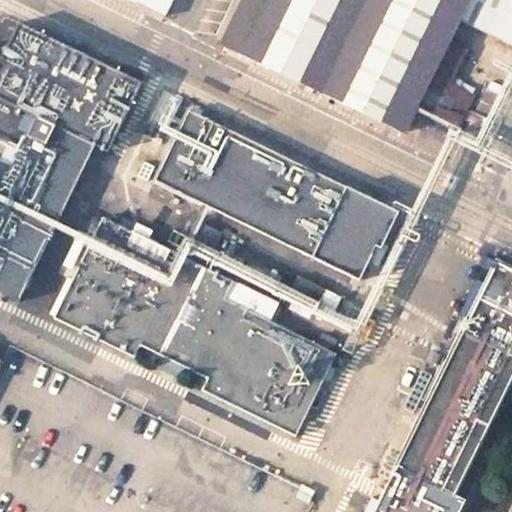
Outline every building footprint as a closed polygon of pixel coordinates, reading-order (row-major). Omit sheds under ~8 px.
[(165,0),(129,0),(159,15),(165,0)] [(511,0),(240,0),(217,49),(395,136),(406,115),(447,135),(463,101),(422,82),(449,25),(503,51),(511,31),(511,0)] [(16,32),(0,63),(0,108),(32,124),(0,188),(0,299),(13,306),(88,157),(102,163),(136,91),(16,32)] [(373,204),(187,112),(149,188),(352,286),(360,270),(363,272),(388,221),(370,212),(373,204)] [(168,258),(96,223),(47,322),(128,362),(136,345),(204,378),(195,395),(289,441),(329,359),(263,327),(271,309),(198,273),(215,239),(185,224),(168,258)] [(484,436),(511,381),(511,283),(494,275),(375,511),(461,511),(496,443),(484,436)] [(352,311),(316,293),(304,317),(340,335),(352,311)]
